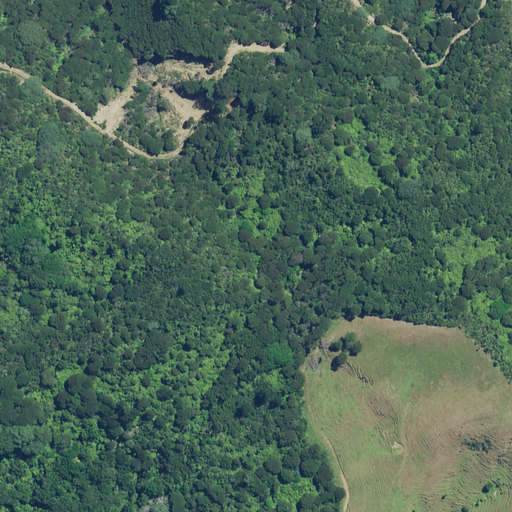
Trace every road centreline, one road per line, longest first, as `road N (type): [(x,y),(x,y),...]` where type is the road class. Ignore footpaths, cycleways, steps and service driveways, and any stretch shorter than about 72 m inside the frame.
road 1 (track): [(0,63),(162,157),(211,109),(233,50),(246,43),(305,50),(320,0)]
road 2 (track): [(354,0),(419,59),(430,60),(478,21),(483,0)]
